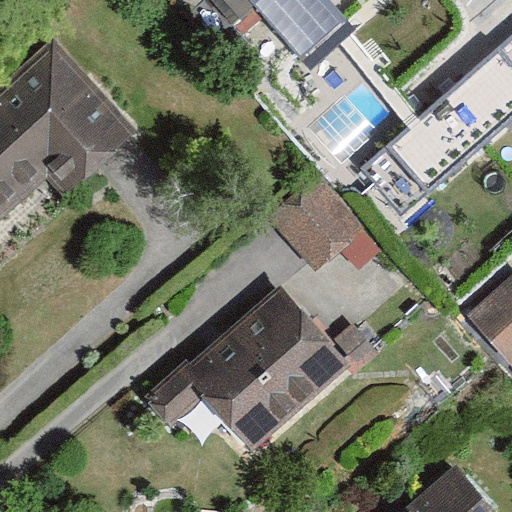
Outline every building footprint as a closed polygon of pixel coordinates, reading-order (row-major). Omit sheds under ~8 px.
[(198,0),(230,38),(243,27),(288,79),(338,37),(306,0),(198,0)] [(128,147),(42,52),(0,88),(0,213),(29,187),(53,214),(128,147)] [(511,93),(483,52),(438,84),(471,130),(511,101),(511,93)] [(308,184),(260,222),(303,276),(351,238),(308,184)] [(511,296),(499,282),(450,328),(496,376),(511,361),(511,296)] [(266,297),(136,409),(159,435),(182,415),(231,472),(338,380),(266,297)] [(474,511),(445,477),(401,511),(474,511)]
